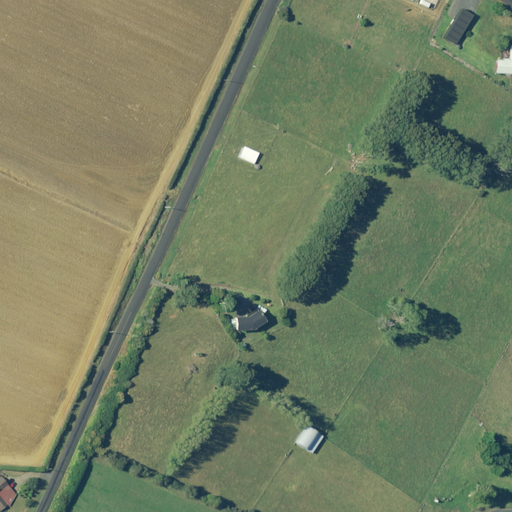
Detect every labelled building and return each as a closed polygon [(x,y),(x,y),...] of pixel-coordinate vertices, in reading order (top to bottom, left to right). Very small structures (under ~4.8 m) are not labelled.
[(471,16),(460,9),(443,38),(454,44),(471,16)] [(506,56),(508,56),(508,60),(501,59),(501,61),(495,60),(495,73),(505,73),(505,76),(510,76),(510,74),(511,73),(511,45),(509,45),(508,50),(507,50),(506,56)] [(258,154),(243,147),(238,157),(253,164),(258,154)] [(233,332),(253,330),(263,323),(255,311),(247,317),(229,319),(230,330),(233,329),(233,332)] [(322,437),(307,426),(295,443),(311,453),(322,437)]
